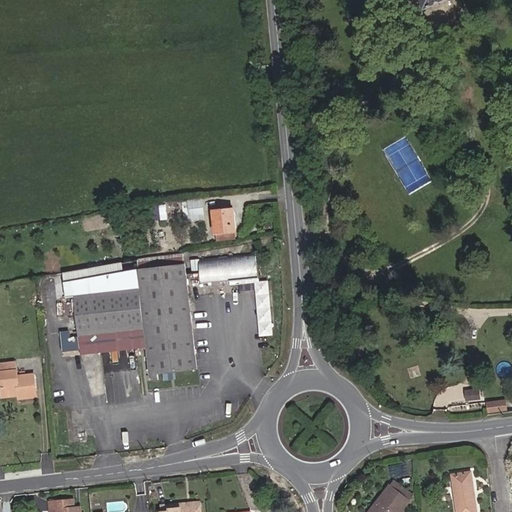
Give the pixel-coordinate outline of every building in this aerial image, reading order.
[(418,0),(424,11),(448,0),(418,0)] [(205,197),(190,199),(192,219),(207,217),(205,197)] [(238,231),(236,208),(215,210),(217,233),(238,231)] [(238,231),(217,233),(217,240),(239,238),(238,231)] [(185,251),(139,260),(140,269),(186,264),(185,251)] [(260,278),(258,254),(201,260),(203,283),(260,278)] [(140,269),(133,270),(141,350),(148,349),(151,381),(159,381),(158,373),(165,373),(175,372),(198,371),(186,264),(140,269)] [(141,350),(133,270),(66,282),(68,298),(76,297),(82,355),(102,353),(100,334),(134,331),(136,350),(141,350)] [(260,335),(275,334),(270,279),(255,280),(260,335)] [(29,286),(10,290),(12,305),(31,303),(29,286)] [(134,331),(100,334),(102,353),(136,350),(134,331)] [(20,362),(2,364),(3,372),(5,392),(21,391),(22,391),(23,398),(39,397),(37,375),(21,376),(21,370),(20,362)] [(481,388),(466,388),(466,398),(482,398),(481,388)] [(488,411),(508,410),(507,399),(487,400),(488,411)] [(473,511),(470,473),(451,475),(454,511),(473,511)] [(374,511),(377,509),(379,511),(393,511),(397,509),(409,497),(390,479),(357,511),(374,511)]
